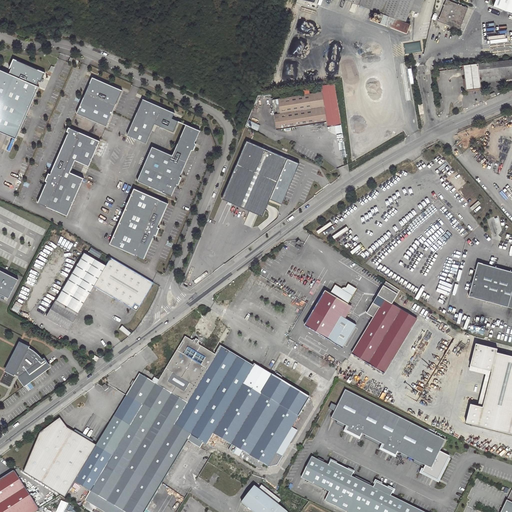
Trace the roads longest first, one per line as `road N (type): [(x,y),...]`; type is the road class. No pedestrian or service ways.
road 1 (unclassified): [(176,312),(169,283),(229,143),(225,121),(66,42),(28,45),(0,35)]
road 2 (unclassified): [(176,312),(356,179),(511,99)]
road 3 (unclassified): [(0,444),(176,312)]
road 4 (unknown): [(402,301),(442,327),(401,398)]
